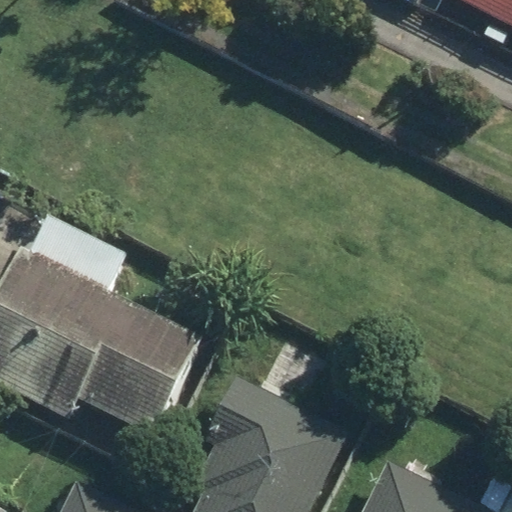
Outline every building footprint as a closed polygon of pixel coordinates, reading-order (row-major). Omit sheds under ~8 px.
[(511,39),(511,0),(444,0),(461,10),(459,13),(511,39)] [(28,255),(0,307),(0,393),(70,432),(80,413),(152,453),(207,353),(28,255)] [(319,511),(351,447),(237,392),(184,502),(203,511),(202,511),(319,511)] [(34,423),(12,461),(54,484),(75,446),(34,423)] [(470,511),(389,473),(370,511),(470,511)] [(108,511),(90,501),(82,511),(108,511)]
